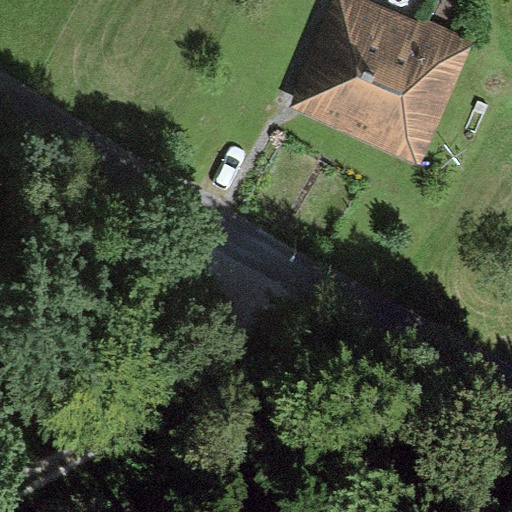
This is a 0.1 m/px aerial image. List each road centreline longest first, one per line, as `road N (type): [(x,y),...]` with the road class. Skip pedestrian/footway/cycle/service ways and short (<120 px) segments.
road 1 (unclassified): [(511,474),(0,169)]
road 2 (track): [(240,312),(0,448)]
